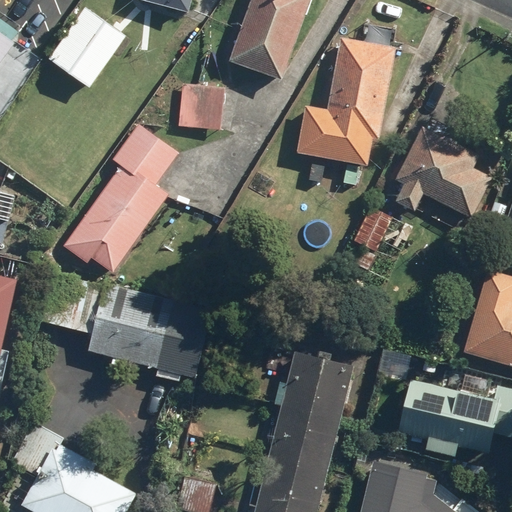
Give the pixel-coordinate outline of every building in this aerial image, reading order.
[(141,0),(191,12),(194,0),(141,0)] [(251,0),(231,61),(284,79),(311,0),(251,0)] [(86,8),(50,60),(92,88),(127,36),(86,8)] [(207,26),(192,15),(159,60),(174,71),(207,26)] [(0,70),(21,42),(0,26),(0,70)] [(326,129),(380,137),(394,48),(340,40),(326,129)] [(183,82),(179,129),(220,132),(224,85),(183,82)] [(93,255),(112,269),(169,193),(156,183),(179,153),(138,122),(110,160),(120,168),(63,244),(88,262),(93,255)] [(481,155),(424,127),(398,180),(404,183),(396,200),(415,209),(423,192),(474,217),(493,179),(473,169),(481,155)] [(0,192),(0,239),(4,240),(13,195),(0,192)] [(511,195),(503,226),(511,228),(511,195)] [(353,237),(377,250),(393,218),(369,205),(353,237)] [(511,276),(484,270),(465,352),(511,363),(511,276)] [(20,282),(0,277),(0,356),(2,357),(20,282)] [(213,308),(106,283),(90,349),(198,374),(213,308)] [(252,511),(317,511),(355,365),(294,350),(252,511)] [(412,379),(399,433),(492,454),(504,400),(412,379)] [(124,511),(135,493),(92,469),(95,464),(59,444),(62,438),(33,421),(11,460),(40,476),(24,505),(36,511),(124,511)] [(371,458),(359,511),(457,511),(422,487),(426,471),(371,458)] [(209,511),(217,482),(185,474),(176,510),(186,511),(209,511)]
